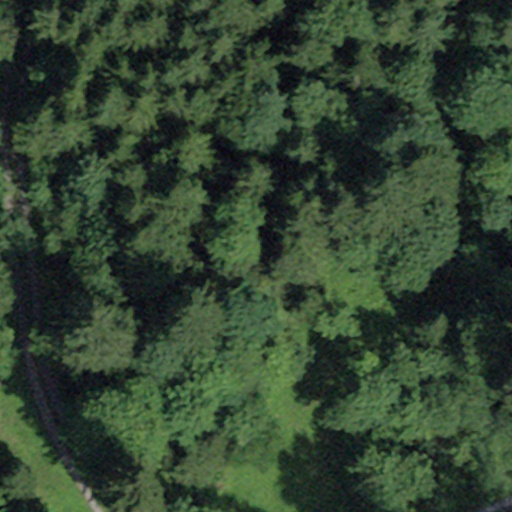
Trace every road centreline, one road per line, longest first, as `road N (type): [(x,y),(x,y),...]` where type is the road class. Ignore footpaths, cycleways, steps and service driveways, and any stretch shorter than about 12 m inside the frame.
road 1 (track): [(108,511),(29,398),(0,277)]
road 2 (track): [(0,174),(49,0)]
